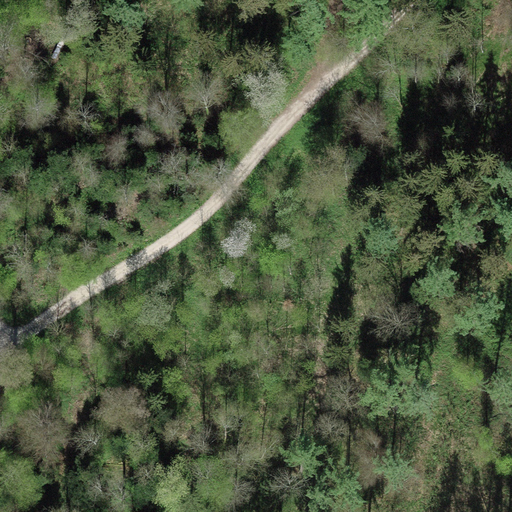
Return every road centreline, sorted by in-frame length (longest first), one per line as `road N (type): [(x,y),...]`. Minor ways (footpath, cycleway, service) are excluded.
road 1 (track): [(0,347),(214,203),(409,0)]
road 2 (track): [(291,120),(334,0)]
